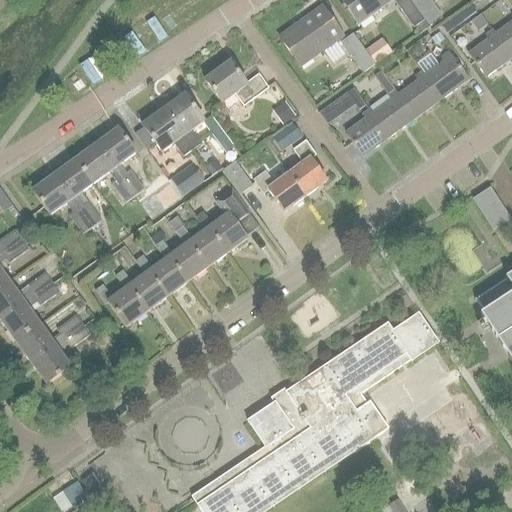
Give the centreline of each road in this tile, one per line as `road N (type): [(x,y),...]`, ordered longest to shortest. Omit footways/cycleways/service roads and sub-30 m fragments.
road 1 (residential): [(39,463),(511,116)]
road 2 (residential): [(0,164),(250,0)]
